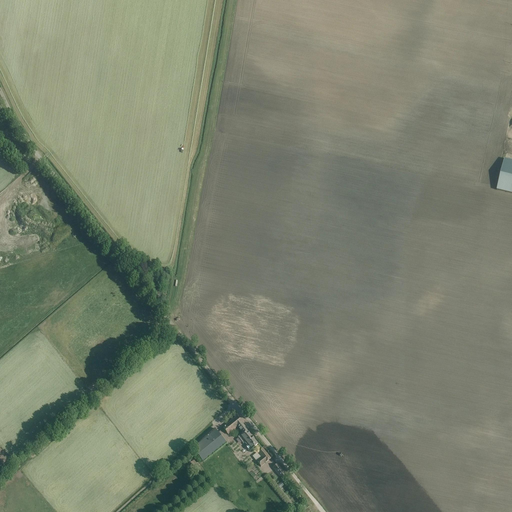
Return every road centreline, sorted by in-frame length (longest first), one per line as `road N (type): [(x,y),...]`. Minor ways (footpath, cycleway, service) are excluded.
road 1 (unclassified): [(0,89),(37,157),(237,407)]
road 2 (unclassified): [(121,511),(237,407)]
road 3 (unclassified): [(237,407),(317,505)]
